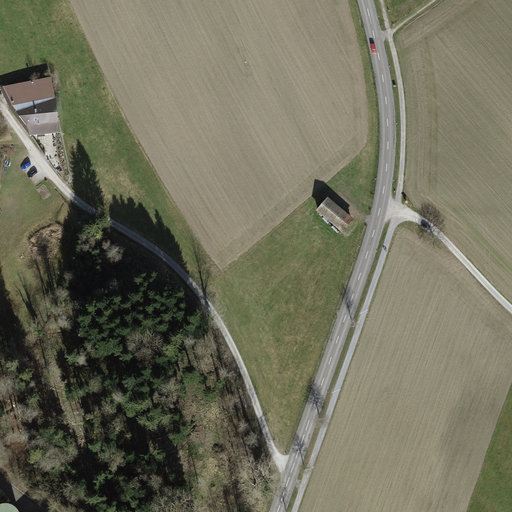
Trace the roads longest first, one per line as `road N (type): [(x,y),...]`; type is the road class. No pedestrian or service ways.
road 1 (tertiary): [(277,511),(384,184),(388,123),(365,0)]
road 2 (track): [(0,106),(64,190),(181,270),(236,354),(290,476)]
road 3 (track): [(511,310),(430,225),(380,207)]
